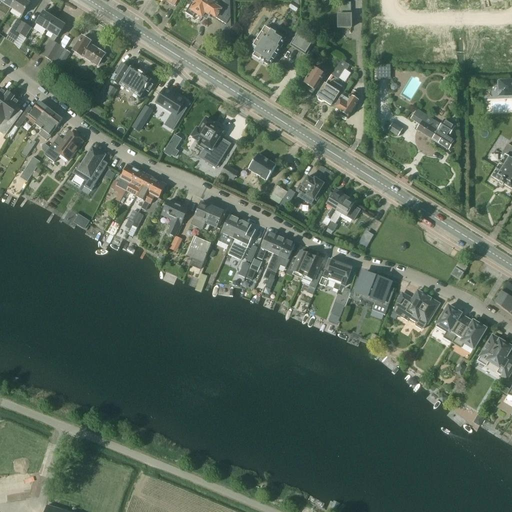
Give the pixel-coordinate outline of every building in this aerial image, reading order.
[(11,9),(17,0),(2,0),(1,2),(11,9)] [(22,16),(30,4),(23,0),(17,0),(11,9),(22,16)] [(202,18),(205,13),(210,17),(211,15),(232,28),(229,0),(216,0),(219,2),(217,5),(208,0),(197,0),(195,5),(192,3),(185,13),(193,18),(195,14),(202,18)] [(47,32),(54,19),(43,13),(36,25),(47,32)] [(341,16),(338,16),(338,29),(351,29),(351,16),(341,16)] [(57,38),(65,26),(54,19),(47,32),(57,38)] [(16,41),(26,26),(18,20),(8,36),(16,41)] [(21,44),(31,29),(26,26),(16,41),(15,44),(24,55),(28,49),(21,44)] [(257,49),(253,56),(269,66),(282,47),(281,46),(285,40),(268,30),(265,36),(261,33),(253,46),(257,49)] [(298,34),(290,46),(306,56),(314,44),(298,34)] [(105,55),(89,44),(90,42),(83,37),(74,51),(81,56),(82,55),(98,65),(105,55)] [(56,64),(65,50),(50,41),(41,54),(51,60),(43,73),(48,77),(56,64)] [(62,67),(70,53),(65,50),(56,64),(62,67)] [(338,80),(345,70),(347,71),(350,67),(342,61),(332,76),(338,80)] [(139,72),(139,73),(131,68),(130,70),(121,65),(112,80),(141,98),(146,90),(149,92),(153,86),(149,84),(151,81),(144,76),(144,75),(139,72)] [(389,80),(389,66),(377,66),(377,80),(389,80)] [(313,94),(325,76),(314,69),(313,69),(310,67),(307,72),(310,74),(302,87),(313,94)] [(331,106),(343,89),(334,83),(330,89),(325,85),(317,97),(318,98),(318,99),(319,101),(322,103),(324,102),(331,106)] [(112,98),(117,91),(111,87),(106,95),(112,98)] [(22,112),(17,109),(21,104),(13,99),(14,98),(8,93),(7,94),(0,89),(0,132),(5,136),(22,112)] [(165,89),(156,103),(176,116),(185,102),(165,89)] [(349,118),(358,102),(355,100),(358,95),(356,94),(357,92),(354,90),(353,92),(350,97),(344,93),(335,108),(342,113),(340,115),(347,120),(348,117),(349,118)] [(36,122),(47,108),(40,102),(29,116),(32,119),(30,121),(34,124),(36,122)] [(17,130),(32,109),(29,107),(13,128),(17,130)] [(42,130),(55,114),(47,108),(36,122),(34,124),(42,130)] [(449,138),(456,127),(445,120),(442,125),(418,110),(412,120),(421,125),(418,131),(449,151),(455,142),(449,138)] [(46,141),(63,120),(55,114),(42,130),(38,135),(46,141)] [(141,115),(136,122),(142,126),(147,118),(141,115)] [(209,164),(227,137),(223,134),(212,127),(214,124),(206,119),(199,131),(197,130),(192,137),(194,138),(193,139),(199,143),(197,146),(204,151),(199,158),(209,164)] [(398,137),(403,130),(393,124),(389,131),(398,137)] [(68,161),(82,142),(71,133),(65,140),(63,140),(59,137),(47,153),(53,157),(57,153),(68,161)] [(26,157),(35,142),(34,141),(31,145),(29,143),(22,155),(26,157)] [(511,147),(508,145),(502,155),(505,157),(492,178),(500,183),(500,184),(504,186),(504,185),(511,190),(511,147)] [(92,189),(108,164),(101,160),(103,157),(98,154),(99,152),(92,148),(82,165),(79,163),(71,176),(72,174),(87,183),(85,185),(92,189)] [(267,182),(276,167),(258,155),(248,170),(267,182)] [(33,158),(24,172),(30,177),(40,162),(33,158)] [(126,192),(137,170),(128,165),(116,186),(122,189),(116,200),(120,202),(126,191),(126,192)] [(234,179),(237,171),(225,166),(222,173),(234,179)] [(38,168),(33,175),(37,178),(42,171),(38,168)] [(110,170),(106,176),(111,180),(115,174),(110,170)] [(135,196),(147,175),(137,170),(126,192),(135,196)] [(142,209),(156,181),(147,175),(135,196),(145,201),(141,209),(142,209)] [(324,185),(315,179),(313,181),(308,178),(302,186),(300,185),(296,190),(301,193),(298,197),(311,205),(314,200),(316,201),(320,195),(318,194),(324,185)] [(159,199),(166,186),(156,181),(142,209),(145,211),(149,203),(150,204),(154,197),(159,199)] [(277,187),(273,194),(282,200),(287,193),(277,187)] [(287,208),(296,194),(290,190),(281,204),(287,208)] [(331,221),(345,198),(341,195),(337,192),(337,193),(336,192),(327,205),(332,208),(323,223),(328,226),(331,221)] [(329,228),(328,229),(333,232),(334,231),(337,225),(336,224),(342,214),(347,217),(353,222),(360,211),(353,207),(355,204),(354,204),(355,203),(350,200),(350,201),(345,198),(331,221),(332,222),(329,228)] [(175,238),(187,211),(168,201),(161,215),(171,220),(168,226),(170,227),(167,234),(175,238)] [(203,231),(212,208),(207,206),(207,204),(203,203),(202,203),(201,203),(191,226),(203,231)] [(217,229),(224,213),(223,212),(222,211),(218,209),(217,210),(212,208),(203,231),(202,232),(206,234),(207,232),(210,226),(217,229)] [(135,222),(140,213),(134,211),(130,219),(135,222)] [(144,216),(140,213),(135,222),(130,232),(135,234),(144,216)] [(233,239),(242,222),(230,216),(222,233),(222,234),(218,241),(230,246),(233,239)] [(84,218),(80,226),(86,230),(91,222),(84,218)] [(242,245),(251,226),(242,222),(233,239),(235,240),(228,255),(241,261),(247,248),(242,245)] [(269,233),(257,258),(262,260),(266,251),(270,253),(277,237),(269,233)] [(270,264),(267,271),(271,273),(286,240),(277,237),(270,253),(274,255),(270,264)] [(195,238),(187,256),(193,259),(203,263),(211,245),(195,238)] [(271,273),(269,277),(274,280),(280,266),(286,268),(289,261),(288,260),(295,245),(286,240),(271,273)] [(303,277),(312,256),(301,252),(293,272),(288,270),(286,275),(292,277),(294,273),(303,277)] [(317,276),(323,261),(312,256),(303,277),(314,281),(313,283),(311,282),(309,287),(316,290),(321,277),(317,276)] [(193,259),(190,265),(200,270),(203,263),(193,259)] [(255,259),(246,278),(252,280),(256,272),(257,272),(262,262),(255,259)] [(345,287),(352,269),(335,262),(330,260),(320,284),(319,284),(317,288),(322,290),(323,286),(325,287),(328,280),(336,283),(334,289),(339,291),(341,285),(345,287)] [(467,268),(459,263),(457,267),(464,272),(467,268)] [(459,280),(463,274),(455,269),(452,276),(459,280)] [(387,308),(388,308),(394,292),(393,292),(387,290),(390,283),(364,273),(361,280),(358,278),(357,278),(349,299),(350,299),(351,297),(360,301),(361,301),(362,298),(375,303),(387,308)] [(511,287),(507,285),(495,304),(496,305),(496,304),(511,317),(511,287)] [(346,307),(351,294),(344,292),(342,297),(339,295),(336,304),(346,307)] [(424,330),(439,305),(418,292),(413,300),(402,294),(396,304),(393,313),(408,322),(411,317),(417,321),(415,324),(416,327),(421,330),(424,330)] [(449,349),(467,319),(466,319),(465,321),(460,317),(461,314),(448,307),(436,327),(446,333),(444,337),(445,340),(451,344),(448,349),(449,349)] [(474,350),(486,329),(473,322),(472,324),(466,321),(467,319),(449,349),(452,344),(459,348),(462,348),(464,344),(474,350)] [(511,371),(511,354),(509,353),(511,348),(492,336),(478,360),(479,363),(484,367),(487,366),(489,362),(499,369),(496,374),(504,379),(508,377),(511,371)] [(460,365),(455,373),(461,376),(466,368),(460,365)] [(501,391),(507,395),(510,390),(504,386),(501,391)] [(478,414),(474,423),(479,426),(484,418),(478,414)]
